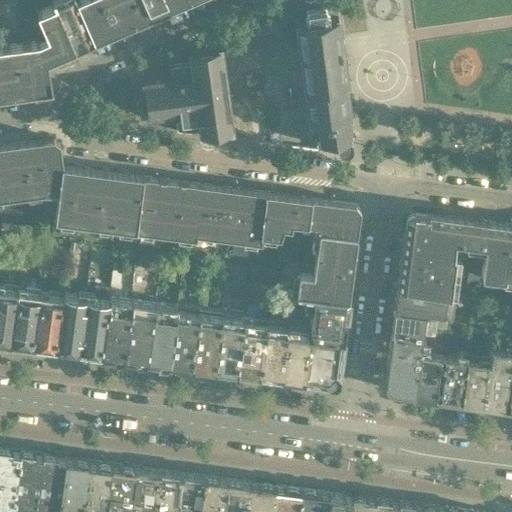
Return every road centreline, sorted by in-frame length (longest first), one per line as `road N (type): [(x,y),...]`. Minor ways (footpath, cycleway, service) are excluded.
road 1 (secondary): [(0,397),(353,446)]
road 2 (residential): [(383,180),(77,140),(75,105)]
road 3 (residential): [(353,446),(383,180)]
road 4 (residential): [(75,105),(76,64),(234,0)]
road 5 (secondary): [(353,446),(511,467)]
road 6 (residential): [(383,180),(511,196)]
